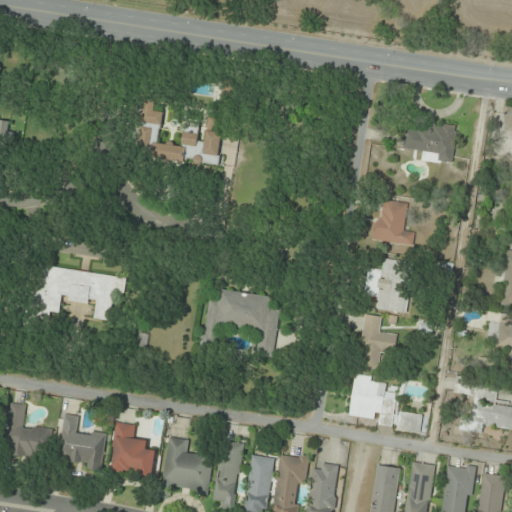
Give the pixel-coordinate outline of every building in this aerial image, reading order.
[(219,166),(222,133),(200,131),(200,126),(184,125),(182,145),(160,143),(162,112),(154,112),(155,102),(143,101),(138,158),(219,166)] [(421,161),(453,165),(457,129),(407,123),(404,149),(422,152),(421,161)] [(409,204),(388,201),(386,214),(376,213),(373,241),(414,246),(415,232),(405,231),(409,204)] [(511,252),(504,252),(503,304),(511,304),(511,252)] [(411,263),(383,260),(382,271),(372,270),(368,310),(406,315),(411,263)] [(96,305),(94,320),(111,322),(115,294),(125,295),(127,278),(39,267),(34,309),(60,312),(62,301),(96,305)] [(272,297),(220,290),(219,300),(208,299),(203,341),(221,343),(223,328),(258,332),(256,354),(274,356),(280,310),(271,309),(272,297)] [(365,316),(357,367),(379,370),(381,353),(395,355),(398,336),(380,333),(382,319),(365,316)] [(511,318),(503,318),(498,369),(511,370),(511,318)] [(379,420),(379,426),(394,427),(397,399),(378,397),(380,379),(354,377),(350,417),(379,420)] [(511,407),(496,405),(499,387),(457,380),(454,398),(471,401),(469,414),(462,413),(459,433),(481,436),(483,426),(511,430),(511,407)] [(25,406),(9,406),(10,458),(51,458),(50,429),(25,429),(25,406)] [(396,432),(426,438),(431,418),(400,412),(396,432)] [(80,417),(64,415),(58,462),(102,468),(107,436),(78,432),(80,417)] [(112,473),(153,477),(155,451),(146,450),(147,440),(135,439),(136,425),(116,423),(112,473)] [(213,455),(188,452),(190,441),(169,438),(162,488),(208,494),(213,455)] [(245,445),(224,441),(212,500),(222,502),(221,509),(232,511),(245,445)] [(267,511),(274,459),(252,456),(244,511),(267,511)] [(306,486),(309,458),(280,456),(274,511),(297,511),(300,486),(306,486)] [(428,511),(436,466),(412,462),(404,511),(428,511)] [(440,511),(469,511),(476,469),(448,464),(440,511)] [(335,511),(339,467),(313,465),(309,511),(335,511)] [(396,511),(400,468),(374,466),(370,511),(396,511)] [(501,511),(506,477),(483,474),(478,511),(501,511)]
